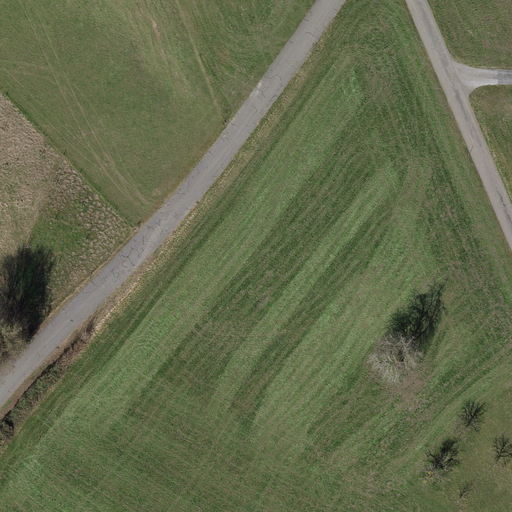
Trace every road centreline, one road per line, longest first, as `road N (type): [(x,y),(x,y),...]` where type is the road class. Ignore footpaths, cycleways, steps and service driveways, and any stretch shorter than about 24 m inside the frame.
road 1 (residential): [(0,394),(175,211),(332,0)]
road 2 (residential): [(415,0),(511,223)]
